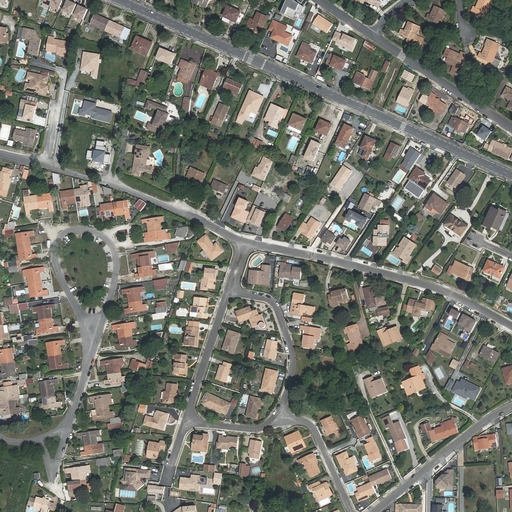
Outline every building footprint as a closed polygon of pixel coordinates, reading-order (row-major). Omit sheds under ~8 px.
[(61,0),(40,0),(40,1),(58,9),(61,0)] [(75,4),(66,0),(65,0),(62,10),(71,14),(75,4)] [(303,6),(292,0),(286,0),(280,12),(292,18),(295,12),(300,14),(303,6)] [(478,7),(476,12),(473,11),(472,14),(485,19),(484,24),(482,23),(481,26),(487,29),(489,25),(492,27),(494,22),(486,19),(491,6),(477,1),(475,6),(478,7)] [(87,9),(78,5),(73,16),(83,20),(87,9)] [(229,20),(236,23),(241,12),(228,6),(223,17),(229,20)] [(442,23),(447,11),(435,6),(432,15),(429,14),(427,17),(441,23),(439,27),(447,30),(449,26),(442,23)] [(267,17),(264,16),(258,13),(254,20),(250,18),(248,25),(256,29),(255,31),(260,33),(267,17)] [(327,32),(333,24),(319,15),(313,23),(327,32)] [(91,24),(106,31),(110,21),(100,16),(99,18),(94,16),(91,24)] [(287,26),(272,19),(267,31),(271,33),(269,37),(287,46),(292,35),(285,32),(287,26)] [(110,21),(106,31),(121,38),(125,30),(120,28),(121,26),(110,21)] [(407,42),(420,47),(423,39),(416,36),(420,27),(409,22),(405,31),(402,30),(400,34),(409,38),(407,42)] [(38,54),(41,39),(39,38),(39,36),(35,30),(25,28),(23,37),(30,38),(31,41),(29,53),(38,54)] [(358,40),(336,31),(332,40),(336,41),(335,45),(352,52),(358,40)] [(0,38),(0,40),(8,42),(9,34),(7,34),(6,37),(5,37),(4,40),(0,38)] [(59,50),(59,52),(59,53),(62,54),(62,55),(66,56),(69,41),(55,39),(55,37),(50,36),(48,47),(52,48),(54,49),(59,50)] [(140,40),(137,38),(133,48),(147,55),(153,44),(141,38),(140,40)] [(366,41),(364,46),(373,52),(376,48),(366,41)] [(309,47),(303,44),(297,56),(312,63),(317,53),(310,51),(308,49),(309,47)] [(492,63),(496,50),(485,46),(482,56),(479,55),(478,59),(491,63),(490,67),(498,70),(500,65),(492,63)] [(462,55),(453,51),(448,48),(445,55),(450,57),(448,62),(454,65),(460,68),(456,75),(455,77),(460,79),(467,61),(464,60),(467,54),(463,52),(462,55)] [(167,53),(168,52),(161,49),(157,58),(171,64),(174,56),(167,53)] [(100,54),(82,51),(79,70),(91,72),(90,76),(97,77),(100,54)] [(275,59),(281,61),(284,55),(278,53),(275,59)] [(347,61),(335,56),(333,59),(331,65),(343,70),(347,61)] [(179,76),(189,80),(196,64),(190,62),(190,64),(182,60),(179,67),(182,68),(179,76)] [(386,61),(382,70),(386,72),(390,63),(386,61)] [(451,72),(456,75),(460,68),(454,65),(451,72)] [(202,81),(202,82),(212,86),(213,87),(219,74),(214,72),(211,71),(207,69),(202,81)] [(374,81),(378,73),(373,70),(369,78),(374,81)] [(142,71),(137,83),(141,85),(146,73),(142,71)] [(30,90),(37,92),(39,91),(41,91),(40,92),(47,94),(49,86),(47,85),(49,76),(29,72),(28,78),(32,79),(31,84),(30,90)] [(147,87),(151,75),(146,73),(141,85),(147,87)] [(366,77),(357,73),(353,82),(370,90),(374,81),(369,78),(369,80),(366,78),(366,77)] [(224,89),(231,92),(232,91),(239,94),(243,85),(234,82),(234,81),(229,79),(224,89)] [(404,103),(403,104),(407,106),(414,91),(409,88),(409,90),(404,88),(398,100),(404,103)] [(511,90),(507,89),(503,97),(511,101),(511,104),(509,110),(511,111),(511,90)] [(258,96),(259,94),(251,91),(247,99),(249,100),(252,94),(258,96)] [(265,97),(259,94),(258,96),(252,94),(249,100),(247,99),(238,120),(243,123),(246,117),(249,110),(252,111),(257,114),(265,97)] [(429,110),(433,114),(435,112),(440,115),(446,106),(434,98),(435,96),(432,94),(428,100),(429,102),(427,106),(430,108),(429,110)] [(26,110),(28,101),(22,99),(20,108),(26,110)] [(148,99),(145,107),(151,109),(152,106),(152,105),(156,106),(156,108),(159,109),(154,123),(150,122),(147,128),(157,131),(159,126),(164,128),(170,113),(166,112),(168,107),(148,99)] [(96,103),(84,100),(82,109),(80,108),(78,114),(84,116),(85,114),(92,116),(92,118),(110,123),(112,112),(95,107),(96,103)] [(34,120),(35,115),(33,114),(34,111),(35,112),(37,103),(28,101),(26,110),(24,118),(34,120)] [(229,108),(220,104),(214,118),(223,122),(229,108)] [(449,111),(455,114),(458,107),(453,104),(449,111)] [(278,129),(286,111),(272,105),(266,119),(271,121),(270,125),(278,129)] [(295,115),(289,129),(297,133),(299,129),(302,131),(307,120),(295,115)] [(452,127),(464,132),(468,124),(455,118),(455,119),(451,118),(448,124),(452,126),(452,127)] [(327,136),(332,125),(321,121),(316,131),(327,136)] [(346,148),(355,129),(346,125),(337,145),(346,148)] [(482,125),(475,135),(485,141),(492,131),(482,125)] [(127,136),(129,129),(120,127),(118,133),(127,136)] [(25,141),(25,142),(24,144),(33,146),(36,131),(28,129),(27,133),(16,131),(14,138),(16,140),(21,142),(23,140),(25,141)] [(366,150),(363,156),(368,159),(375,143),(370,141),(371,139),(367,137),(361,148),(366,150)] [(252,138),(248,149),(259,154),(264,143),(252,138)] [(104,141),(97,140),(95,151),(87,150),(86,158),(94,159),(94,161),(101,162),(108,163),(110,154),(104,153),(105,147),(103,146),(104,141)] [(321,144),(311,140),(304,158),(313,162),(321,144)] [(392,153),(394,154),(396,155),(400,147),(392,143),(384,158),(390,161),(392,157),(390,156),(392,153)] [(511,151),(511,149),(497,143),(496,143),(494,148),(491,146),(489,151),(509,159),(511,151)] [(148,172),(148,167),(146,167),(147,157),(150,158),(151,148),(137,146),(132,175),(139,176),(140,171),(148,172)] [(420,153),(411,147),(405,155),(407,156),(401,165),(409,170),(420,153)] [(293,154),(288,167),(293,169),(298,156),(293,154)] [(264,181),(273,161),(263,157),(260,164),(259,164),(257,167),(255,166),(252,175),(264,181)] [(301,158),(298,165),(306,169),(309,162),(301,158)] [(352,171),(343,165),(330,185),(339,191),(352,171)] [(7,181),(8,178),(10,170),(2,167),(0,171),(0,172),(0,194),(5,196),(9,182),(7,181)] [(409,180),(404,188),(419,198),(433,178),(416,167),(407,179),(409,180)] [(205,175),(192,168),(187,178),(195,181),(195,180),(202,183),(205,175)] [(456,188),(465,175),(456,169),(447,182),(456,188)] [(227,186),(214,180),(211,188),(219,192),(219,190),(224,193),(227,186)] [(110,193),(109,189),(101,186),(102,194),(110,193)] [(85,188),(72,191),(73,201),(77,200),(78,207),(88,205),(85,188)] [(73,201),(72,191),(58,193),(61,209),(65,209),(64,204),(70,203),(70,201),(73,201)] [(283,200),(288,203),(292,197),(287,194),(283,200)] [(359,205),(364,208),(366,205),(372,208),(373,205),(376,200),(372,197),(372,196),(370,194),(369,196),(366,194),(359,205)] [(48,195),(35,197),(37,207),(40,207),(41,209),(47,208),(47,212),(51,211),(50,202),(49,197),(48,195)] [(433,208),(442,214),(448,205),(438,197),(437,199),(434,196),(426,207),(431,211),(433,208)] [(37,207),(35,197),(22,200),(24,216),(28,215),(28,211),(33,210),(33,208),(37,207)] [(249,201),(239,197),(231,216),(244,222),(249,212),(245,210),(249,201)] [(141,201),(138,199),(133,205),(136,207),(139,210),(144,203),(141,201)] [(112,203),(113,213),(117,212),(117,214),(123,213),(124,218),(128,217),(125,201),(112,203)] [(99,208),(100,215),(101,222),(105,221),(104,217),(110,216),(109,214),(113,213),(112,203),(98,205),(99,208)] [(259,227),(265,211),(253,206),(247,222),(259,227)] [(362,229),(368,219),(349,209),(344,219),(350,222),(352,219),(357,221),(355,225),(362,229)] [(499,230),(506,213),(497,209),(496,211),(491,209),(484,225),(493,229),(493,228),(499,230)] [(391,216),(401,222),(403,218),(393,212),(391,216)] [(415,215),(418,221),(423,218),(420,212),(415,215)] [(509,214),(506,213),(499,230),(502,231),(509,214)] [(285,232),(293,219),(286,214),(284,217),(284,216),(277,227),(285,232)] [(451,215),(444,224),(448,227),(455,217),(451,215)] [(149,232),(159,231),(158,223),(161,222),(160,217),(140,220),(140,223),(145,223),(146,229),(148,228),(149,232)] [(304,222),(299,229),(311,237),(321,223),(313,217),(308,224),(304,222)] [(455,217),(448,227),(461,236),(468,226),(455,217)] [(381,243),(387,243),(387,234),(389,234),(389,226),(379,226),(379,230),(379,234),(381,234),(381,237),(374,237),(374,245),(381,245),(381,243)] [(185,232),(187,227),(177,228),(174,234),(180,236),(182,231),(185,232)] [(149,232),(142,233),(143,239),(142,239),(143,243),(164,240),(162,230),(159,231),(149,232)] [(16,234),(18,247),(28,246),(27,242),(29,242),(28,236),(33,235),(32,231),(16,234)] [(328,231),(322,240),(327,244),(328,242),(332,244),(337,237),(328,231)] [(212,245),(204,235),(196,242),(210,258),(220,249),(215,243),(212,245)] [(341,238),(337,244),(346,250),(352,242),(346,238),(344,240),(341,238)] [(419,246),(408,239),(403,246),(405,248),(403,251),(401,250),(398,255),(406,261),(405,262),(409,265),(413,258),(412,257),(419,246)] [(28,246),(18,247),(19,256),(20,260),(37,258),(36,254),(31,255),(30,250),(29,250),(28,246)] [(139,267),(149,265),(148,257),(151,257),(150,252),(130,255),(130,258),(135,258),(136,263),(138,263),(139,267)] [(181,259),(178,269),(191,273),(194,263),(181,259)] [(500,279),(505,269),(489,261),(484,272),(500,279)] [(468,282),(474,271),(457,262),(453,268),(451,267),(447,274),(450,276),(452,273),(468,282)] [(248,280),(267,282),(268,265),(261,264),(260,271),(249,270),(248,280)] [(150,270),(149,265),(139,267),(137,267),(138,273),(133,274),(133,278),(154,274),(153,269),(150,270)] [(299,278),(300,266),(284,265),(284,266),(280,266),(279,277),(283,277),(284,276),(299,278)] [(436,266),(433,271),(437,274),(441,269),(436,266)] [(26,270),(29,283),(39,282),(38,278),(40,278),(39,272),(44,271),(43,267),(26,270)] [(215,269),(201,268),(199,286),(205,286),(205,288),(212,288),(212,284),(211,284),(212,279),(214,279),(214,274),(215,274),(215,269)] [(39,282),(29,283),(31,297),(47,294),(47,290),(42,291),(41,285),(39,286),(39,282)] [(129,300),(139,299),(138,291),(141,290),(140,285),(120,288),(120,291),(125,291),(126,297),(128,296),(129,300)] [(374,285),(364,287),(369,307),(378,305),(376,297),(374,285)] [(332,294),(328,295),(331,305),(340,303),(339,300),(349,298),(347,289),(332,292),(332,294)] [(293,302),(291,313),(301,315),(302,310),(306,310),(306,313),(312,314),(314,307),(301,304),(302,301),(303,301),(304,295),(293,293),(291,301),(293,302)] [(384,295),(376,297),(378,305),(386,303),(384,295)] [(203,307),(204,298),(193,297),(192,306),(190,306),(190,312),(198,313),(197,317),(208,318),(208,313),(202,313),(203,307)] [(10,306),(13,305),(12,298),(4,299),(5,306),(10,306)] [(429,311),(432,300),(424,298),(422,304),(417,303),(417,302),(410,300),(409,305),(407,311),(419,315),(419,317),(425,319),(427,311),(429,311)] [(140,303),(139,299),(129,300),(126,300),(127,306),(122,307),(123,310),(143,307),(143,302),(140,303)] [(18,304),(14,305),(13,305),(10,306),(10,311),(16,310),(16,312),(20,312),(19,309),(18,304)] [(38,312),(39,320),(50,318),(49,314),(51,314),(50,308),(55,307),(54,304),(34,307),(35,312),(38,312)] [(261,323),(258,315),(257,315),(256,312),(257,312),(255,308),(251,310),(249,305),(235,310),(239,322),(249,318),(251,323),(254,322),(256,326),(258,325),(260,326),(260,327),(261,327),(262,328),(263,328),(264,327),(265,326),(265,324),(264,323),(263,323),(263,322),(262,322),(261,322),(261,323)] [(390,312),(388,306),(377,308),(379,314),(390,312)] [(451,315),(459,319),(462,314),(454,309),(451,315)] [(465,315),(460,324),(467,328),(472,319),(465,315)] [(50,318),(39,320),(41,327),(37,328),(38,334),(58,330),(58,326),(53,327),(52,322),(50,322),(50,318)] [(473,333),(479,323),(472,319),(467,328),(466,330),(473,333)] [(120,338),(130,337),(129,329),(132,328),(132,323),(111,326),(112,330),(117,329),(118,335),(119,335),(120,338)] [(345,332),(347,331),(350,343),(347,344),(350,353),(353,352),(352,349),(361,346),(359,339),(360,338),(358,329),(356,329),(355,324),(344,327),(345,332)] [(319,328),(300,325),(299,330),(301,330),(303,330),(302,335),(301,346),(311,348),(312,339),(317,340),(319,328)] [(3,326),(0,326),(0,339),(2,340),(8,339),(7,333),(4,334),(3,326)] [(194,338),(196,338),(197,327),(187,326),(186,337),(183,337),(182,345),(193,345),(194,338)] [(391,341),(391,342),(400,339),(397,327),(387,330),(386,328),(377,330),(379,335),(380,334),(383,343),(391,341)] [(233,351),(238,334),(227,330),(224,340),(225,340),(223,348),(233,351)] [(159,340),(162,332),(154,333),(153,338),(159,340)] [(382,345),(391,342),(391,341),(383,343),(380,334),(379,335),(382,345)] [(120,338),(118,339),(119,345),(114,345),(115,349),(135,346),(134,341),(131,342),(130,337),(120,338)] [(435,345),(433,349),(440,353),(442,350),(452,355),(457,346),(448,341),(441,337),(436,346),(435,345)] [(260,355),(269,358),(271,348),(272,349),(275,340),(264,338),(260,355)] [(47,343),(49,356),(59,355),(59,351),(61,351),(60,345),(64,344),(64,340),(47,343)] [(488,347),(483,356),(498,364),(502,355),(488,347)] [(3,360),(3,364),(13,362),(11,349),(0,350),(0,356),(1,360),(3,360)] [(442,350),(440,353),(451,359),(453,356),(452,355),(442,350)] [(437,359),(432,352),(428,358),(432,365),(437,359)] [(175,368),(174,373),(185,374),(187,360),(184,360),(185,355),(176,354),(176,359),(174,358),(173,368),(175,368)] [(59,355),(49,356),(51,370),(68,367),(68,363),(63,364),(62,358),(60,358),(59,355)] [(109,374),(119,373),(118,365),(121,364),(120,359),(100,362),(100,366),(105,365),(106,371),(108,370),(109,374)] [(451,368),(457,371),(460,364),(455,361),(451,368)] [(13,362),(3,364),(4,368),(2,368),(3,374),(0,374),(0,377),(15,375),(13,362)] [(227,383),(232,365),(224,362),(222,366),(219,365),(215,379),(227,383)] [(273,383),(274,383),(277,371),(266,369),(261,389),(271,391),(272,386),(273,383)] [(422,392),(429,388),(425,380),(428,379),(426,375),(425,375),(423,371),(415,375),(417,379),(416,380),(417,382),(403,389),(408,398),(421,390),(422,392)] [(120,377),(119,373),(109,374),(107,375),(108,380),(103,381),(103,385),(124,381),(123,377),(120,377)] [(385,388),(381,377),(374,380),(372,376),(364,379),(366,383),(368,382),(372,391),(380,388),(381,390),(385,388)] [(41,382),(43,395),(53,394),(52,390),(54,390),(53,384),(58,383),(57,379),(41,382)] [(402,388),(403,389),(417,382),(416,380),(402,388)] [(456,383),(452,380),(447,388),(452,391),(456,383)] [(476,401),(482,389),(466,381),(464,384),(462,383),(459,382),(454,392),(458,394),(460,390),(464,392),(463,395),(467,397),(469,397),(476,401)] [(371,394),(381,390),(380,388),(372,391),(368,382),(366,383),(371,394)] [(163,392),(162,400),(166,400),(166,402),(174,402),(174,399),(173,399),(174,392),(175,392),(176,384),(166,383),(165,392),(163,392)] [(4,402),(15,400),(13,387),(0,388),(0,392),(1,393),(2,398),(4,398),(4,402)] [(408,400),(422,392),(421,390),(408,398),(408,400)] [(53,394),(43,395),(44,404),(41,404),(42,409),(62,406),(61,402),(56,403),(55,398),(54,398),(53,394)] [(97,410),(107,408),(106,400),(109,399),(108,394),(88,397),(89,401),(94,400),(95,406),(97,406),(97,410)] [(212,407),(211,408),(220,412),(221,410),(226,413),(230,403),(208,394),(205,403),(205,404),(209,405),(212,407)] [(260,408),(262,399),(251,396),(246,416),(255,418),(257,408),(260,408)] [(16,408),(15,400),(4,402),(5,406),(3,406),(4,411),(0,411),(0,415),(20,413),(19,408),(16,408)] [(108,412),(107,408),(97,410),(95,410),(96,415),(91,416),(92,420),(112,417),(111,412),(108,412)] [(165,423),(168,414),(157,411),(153,427),(162,430),(165,423)] [(362,438),(371,434),(364,419),(362,419),(361,416),(352,420),(358,433),(359,432),(362,438)] [(402,439),(405,438),(399,422),(394,424),(390,416),(382,419),(386,427),(389,426),(392,434),(394,434),(397,441),(398,444),(396,445),(399,452),(408,448),(406,443),(404,442),(403,442),(402,439)] [(455,422),(453,417),(453,416),(451,417),(452,419),(441,423),(442,426),(434,429),(435,429),(429,431),(433,441),(458,432),(455,422)] [(338,431),(332,417),(323,421),(329,435),(338,431)] [(431,429),(428,422),(421,425),(423,432),(431,429)] [(300,437),(302,436),(300,430),(286,437),(288,442),(291,441),(295,450),(300,448),(300,449),(306,446),(304,440),(302,441),(300,437)] [(86,446),(96,444),(95,436),(98,436),(97,431),(77,434),(78,437),(83,437),(84,442),(86,442),(86,446)] [(203,446),(207,447),(209,433),(204,432),(204,434),(195,433),(194,441),(193,441),(192,448),(202,449),(203,446)] [(220,443),(219,447),(228,448),(229,446),(237,447),(238,437),(230,436),(230,437),(223,437),(223,435),(219,435),(218,443),(220,443)] [(476,437),(474,439),(476,449),(493,447),(492,435),(476,437)] [(365,444),(370,455),(372,460),(381,457),(372,437),(367,439),(368,442),(365,444)] [(249,439),(249,446),(248,454),(250,454),(249,457),(259,458),(261,440),(249,439)] [(288,442),(293,452),(300,449),(300,448),(295,450),(291,441),(288,442)] [(97,449),(96,444),(86,446),(84,446),(85,452),(80,453),(81,456),(101,453),(100,448),(97,449)] [(161,449),(162,445),(151,444),(150,457),(159,458),(160,449),(161,449)] [(353,463),(355,462),(353,457),(350,458),(347,452),(338,456),(347,475),(358,470),(357,466),(355,467),(353,463)] [(315,457),(313,453),(298,460),(300,464),(305,461),(312,477),(322,472),(317,463),(315,457)] [(151,469),(126,466),(125,475),(121,478),(124,482),(126,480),(130,480),(131,482),(134,482),(135,481),(138,481),(138,482),(142,486),(145,484),(141,478),(141,475),(150,476),(151,469)] [(76,482),(86,481),(85,473),(88,472),(87,467),(67,470),(67,473),(72,473),(73,479),(75,479),(76,482)] [(370,482),(374,492),(375,491),(372,485),(381,481),(383,480),(383,481),(392,478),(388,469),(368,477),(371,482),(370,482)] [(447,473),(437,482),(437,489),(447,490),(447,488),(453,488),(453,472),(448,472),(448,473),(447,473)] [(200,484),(206,484),(207,477),(200,476),(201,476),(192,474),(191,478),(181,477),(180,488),(187,489),(187,487),(194,488),(197,485),(198,483),(200,484)] [(86,486),(86,481),(76,482),(73,483),(74,488),(69,489),(70,493),(90,490),(90,485),(86,486)] [(328,494),(328,496),(333,494),(328,482),(321,485),(320,481),(310,486),(312,490),(315,489),(319,497),(328,494)] [(368,495),(374,492),(370,482),(357,488),(359,492),(355,493),(359,501),(363,499),(362,498),(368,495)] [(165,487),(148,485),(147,492),(163,494),(165,487)] [(317,501),(328,496),(328,494),(319,497),(315,489),(312,490),(317,501)] [(48,510),(51,500),(37,496),(34,506),(48,510)] [(113,511),(121,511),(123,505),(116,503),(113,511)]
